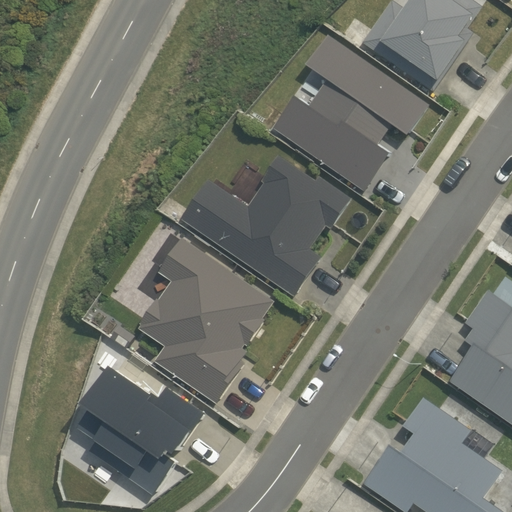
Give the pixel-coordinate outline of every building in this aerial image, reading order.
[(418,0),(411,11),(397,1),(367,43),(438,93),(478,33),(472,29),(487,8),(475,0),(418,0)] [(413,136),(433,105),(333,35),(312,65),(332,79),(314,106),(301,96),(278,129),(369,192),(396,154),(383,145),(397,125),(413,136)] [(212,180),(185,220),(298,297),(326,258),(314,250),(330,227),(335,230),(355,200),(323,178),(321,181),(283,157),(265,181),(268,183),(252,206),(212,180)] [(279,302),(185,239),(162,273),(175,282),(162,300),(160,299),(143,324),(145,326),(142,330),(168,347),(158,361),(221,405),(248,365),(245,362),(251,353),(246,349),(249,345),(251,347),(269,320),(267,319),(279,302)] [(478,347),(454,382),(511,422),(511,304),(492,290),(469,323),(477,329),(469,341),(478,347)] [(138,338),(122,326),(114,338),(130,349),(138,338)] [(97,447),(94,451),(158,496),(181,462),(173,457),(177,450),(183,454),(200,431),(198,430),(209,414),(170,388),(164,397),(119,367),(91,404),(96,408),(82,428),(85,430),(80,436),(97,447)] [(509,511),(510,511),(489,498),(507,471),(467,443),(476,430),(428,398),(409,427),(419,434),(407,452),(395,444),(368,484),(408,511),(412,511),(418,504),(430,511),(509,511)]
